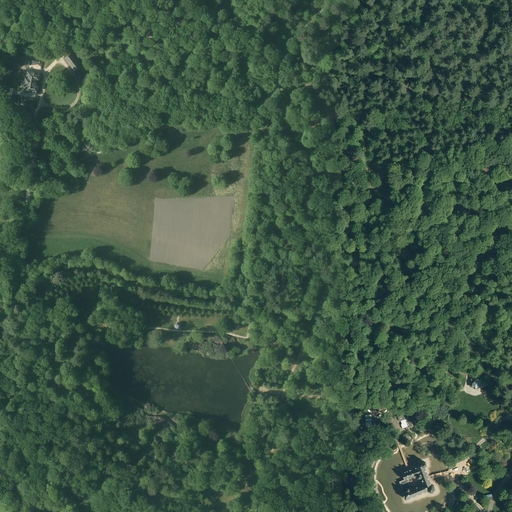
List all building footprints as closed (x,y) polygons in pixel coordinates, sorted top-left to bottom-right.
[(75,72),(81,67),(72,54),(65,59),(75,72)] [(25,82),(35,83),(36,81),(37,81),(38,75),(32,74),(32,73),(27,72),(27,73),(24,73),(24,76),(26,77),(25,82)] [(25,82),(25,86),(22,86),(22,90),(25,90),(25,92),(29,92),(29,91),(36,92),(36,87),(35,87),(35,83),(25,82)] [(28,107),(24,106),(23,108),(20,107),(20,106),(18,105),(17,112),(23,112),(22,116),(26,117),(28,107)] [(471,378),(470,387),(472,387),(474,389),(477,389),(478,388),(481,388),(481,379),(471,378)] [(409,427),(413,426),(411,420),(410,420),(410,418),(409,414),(399,417),(401,421),(407,419),(408,421),(407,421),(408,422),(402,424),(403,428),(409,426),(409,427)] [(417,414),(412,416),(415,424),(420,423),(417,414)] [(418,467),(409,470),(403,472),(405,480),(399,482),(404,492),(403,492),(406,500),(427,491),(428,492),(429,492),(432,493),(435,491),(436,489),(435,486),(433,485),(432,485),(429,477),(426,467),(427,466),(427,464),(426,462),(424,462),(422,463),(422,465),(422,466),(418,467)]
